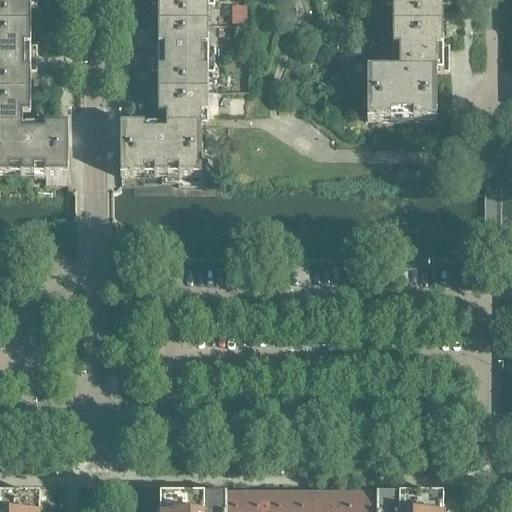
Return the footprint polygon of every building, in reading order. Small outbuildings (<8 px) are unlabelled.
[(37,9),(37,0),(0,0),(0,28),(31,29),(31,8),(37,9)] [(215,8),(214,0),(151,0),(152,9),(158,9),(158,29),(208,29),(208,8),(215,8)] [(449,9),(449,0),(386,0),(386,8),(393,8),(393,29),(443,29),(443,9),(449,9)] [(37,76),(37,49),(31,50),(31,29),(0,28),(0,96),(31,97),(31,76),(37,76)] [(215,75),(215,63),(215,49),(208,49),(208,29),(158,29),(158,49),(152,50),(152,76),(158,76),(158,96),(208,96),(208,76),(215,75)] [(436,124),(436,76),(449,76),(449,50),(443,50),(443,29),(393,29),(393,49),(386,49),(386,73),(367,73),(367,124),(391,124),(391,117),(413,117),(413,124),(436,124)] [(0,179),(68,180),(68,130),(44,130),(44,136),(34,136),(35,130),(31,130),(30,126),(31,97),(0,96),(0,179)] [(202,180),(202,132),(202,124),(202,120),(208,120),(208,96),(158,96),(158,120),(166,120),(166,124),(166,129),(154,129),(154,136),(144,136),(144,129),(120,130),(120,180),(202,180)] [(53,319),(53,304),(40,304),(40,319),(53,319)] [(0,511),(40,511),(40,498),(0,498),(0,511)] [(226,511),(227,498),(160,498),(160,511),(226,511)] [(248,511),(249,498),(227,498),(226,511),(248,511)] [(270,511),(270,498),(249,498),(248,511),(270,511)] [(333,511),(333,498),(270,498),(270,511),(333,511)] [(354,511),(355,498),(333,498),(333,511),(354,511)] [(376,511),(376,498),(355,498),(354,511),(376,511)] [(443,511),(443,498),(376,498),(376,511),(443,511)]
